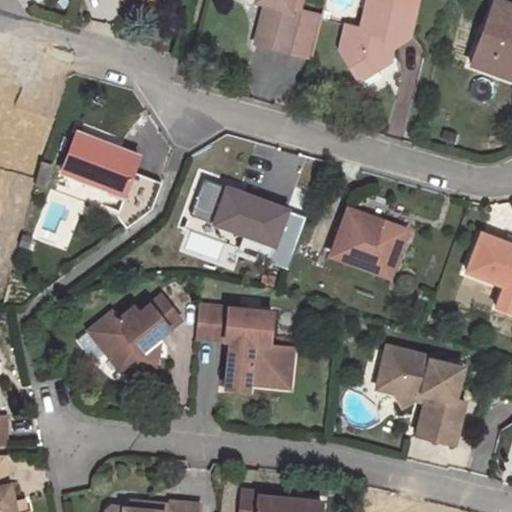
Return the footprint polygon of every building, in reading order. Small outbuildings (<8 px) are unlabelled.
[(255,0),(255,1),(265,3),(255,42),(286,51),(297,10),(299,0),(255,0)] [(358,79),(387,61),(381,52),(387,49),(408,36),(414,0),(365,0),(359,29),(344,26),(340,49),(358,79)] [(511,7),(493,0),(471,64),(510,78),(511,71),(511,7)] [(319,16),(297,10),(286,51),(309,57),(319,16)] [(381,52),(387,61),(392,58),(387,49),(381,52)] [(111,147),(75,134),(61,171),(122,194),(137,157),(117,149),(111,147)] [(113,141),(111,147),(117,149),(120,144),(113,141)] [(41,163),(35,184),(43,186),(49,165),(41,163)] [(285,210),(226,188),(214,223),(273,245),(285,210)] [(387,277),(404,231),(348,209),(331,255),(387,277)] [(511,288),(511,245),(479,233),(465,270),(511,288)] [(271,286),(272,278),(262,276),(261,283),(271,286)] [(85,331),(102,353),(113,354),(117,360),(122,363),(126,364),(126,371),(153,375),(155,356),(148,355),(150,343),(168,329),(165,324),(176,317),(160,296),(137,313),(132,306),(115,319),(110,310),(85,331)] [(196,304),(193,337),(227,340),(223,382),(245,385),(246,382),(268,385),(270,367),(287,369),(290,345),(266,342),(269,311),(196,304)] [(449,398),(456,369),(426,361),(426,358),(383,347),(372,387),(390,391),(399,407),(410,399),(421,402),(412,437),(448,446),(460,401),(449,398)] [(113,354),(102,353),(116,370),(126,371),(126,364),(122,363),(117,360),(113,354)] [(268,385),(286,386),(287,369),(270,367),(268,385)] [(4,456),(0,456),(0,511),(12,511),(12,505),(8,486),(3,487),(4,456)] [(318,511),(319,503),(238,495),(235,511),(318,511)] [(108,504),(103,507),(103,511),(195,511),(196,502),(168,499),(168,502),(167,505),(143,503),(143,499),(127,498),(127,501),(122,505),(108,504)] [(12,511),(25,511),(24,501),(12,505),(12,511)]
